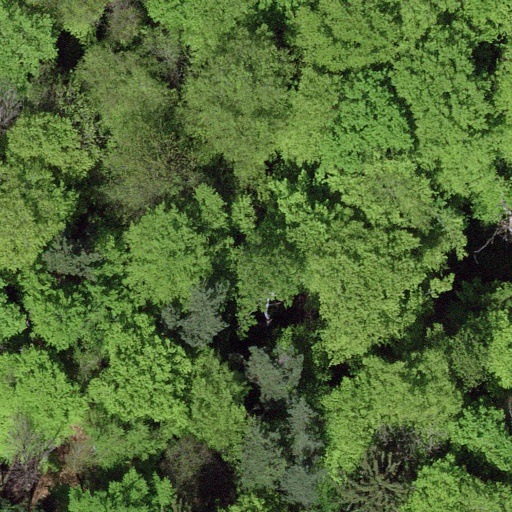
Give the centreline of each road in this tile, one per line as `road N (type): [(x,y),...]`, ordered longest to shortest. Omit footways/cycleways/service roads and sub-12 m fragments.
road 1 (track): [(0,223),(199,360),(293,400),(381,452),(511,504)]
road 2 (track): [(207,0),(511,166)]
